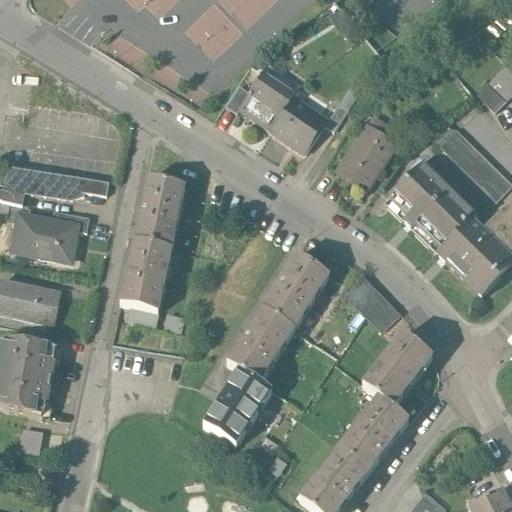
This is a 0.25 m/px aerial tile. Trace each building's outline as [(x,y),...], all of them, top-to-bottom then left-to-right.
[(511,74),(506,69),(476,100),(494,117),(511,97),(511,74)] [(276,89),(262,80),(239,115),(271,137),(293,104),(298,96),(279,84),(276,89)] [(327,126),(293,104),(271,137),(305,159),(324,130),(327,126)] [(348,115),(338,109),(327,126),(324,130),(334,137),(348,115)] [(366,133),(337,177),(364,194),(386,162),(388,163),(396,152),(366,133)] [(509,189),(453,135),(439,151),(495,204),(509,189)] [(473,221),(418,167),(400,186),(403,189),(388,204),(389,206),(385,210),(480,302),(511,269),(511,202),(480,235),(470,225),(473,221)] [(104,201),(107,185),(7,169),(6,178),(3,194),(0,193),(0,206),(20,210),(22,199),(73,207),(84,201),(82,198),(104,201)] [(185,191),(147,183),(146,185),(147,185),(134,246),(171,254),(185,191)] [(89,223),(54,216),(52,227),(76,232),(76,235),(86,237),(89,223)] [(52,227),(21,222),(16,256),(70,266),(76,235),(76,232),(52,227)] [(171,254),(134,246),(133,248),(120,308),(119,309),(157,318),(171,254)] [(296,262),(262,315),(261,314),(261,315),(294,336),(329,281),(296,260),(295,262),(296,262)] [(39,285),(13,281),(12,290),(0,287),(0,321),(54,331),(60,299),(37,295),(39,285)] [(398,321),(361,284),(345,301),(381,338),(398,321)] [(261,316),(228,368),(227,368),(226,369),(238,377),(259,390),(294,336),(261,315),(260,316),(261,316)] [(402,340),(362,392),(377,404),(378,404),(392,415),(432,363),(402,340)] [(15,348),(2,346),(0,359),(0,413),(2,414),(4,416),(42,422),(44,409),(49,406),(50,398),(48,397),(50,388),(52,386),(54,374),(50,370),(53,353),(18,347),(15,348)] [(259,390),(238,377),(204,430),(203,431),(235,452),(271,397),(259,390)] [(377,404),(338,455),(369,478),(408,427),(392,415),(378,404),(377,404)] [(338,455),(299,506),(306,511),(342,511),(369,478),(338,455)] [(501,496),(470,511),(509,511),(501,497),(502,497),(501,496)] [(436,511),(424,502),(416,511),(436,511)]
